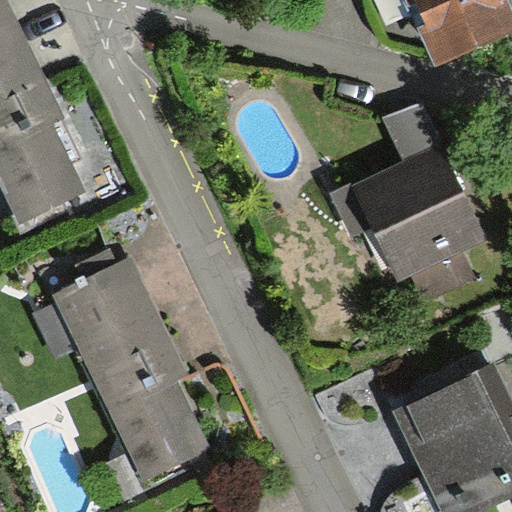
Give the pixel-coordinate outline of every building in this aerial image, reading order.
[(495,0),(402,0),(428,51),(503,14),(495,0)] [(0,11),(0,195),(11,218),(72,189),(37,118),(50,112),(0,11)] [(400,161),(331,192),(372,284),(406,269),(420,300),(465,280),(451,248),(473,238),(412,104),(380,118),(400,161)] [(73,345),(136,477),(199,447),(166,378),(178,372),(127,263),(110,271),(102,254),(72,268),(77,279),(47,293),(54,309),(34,319),(51,355),(73,345)] [(511,454),(475,374),(394,411),(441,511),(460,511),(510,489),(511,493),(511,454)]
